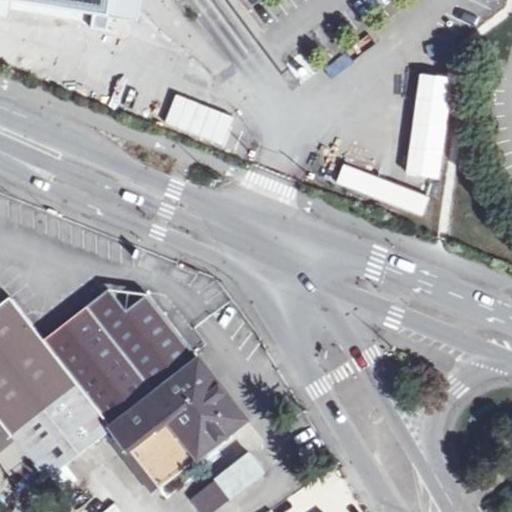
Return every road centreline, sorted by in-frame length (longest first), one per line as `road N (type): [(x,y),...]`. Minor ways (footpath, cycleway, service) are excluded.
road 1 (tertiary): [(0,161),(237,264),(295,346)]
road 2 (secondary): [(0,146),(314,279)]
road 3 (secondary): [(511,300),(365,242),(201,196)]
road 4 (tertiary): [(438,476),(314,279)]
road 5 (secondary): [(201,196),(0,109)]
road 6 (secondary): [(314,279),(511,356)]
road 7 (tertiary): [(511,315),(364,263),(343,261),(314,279)]
road 8 (tertiary): [(295,346),(399,511)]
road 9 (tertiary): [(438,476),(438,426),(449,390),(481,366),(511,367)]
road 10 (tertiary): [(314,279),(275,240),(201,196)]
